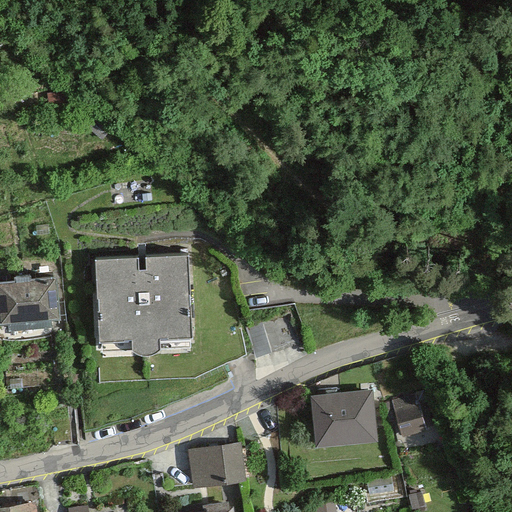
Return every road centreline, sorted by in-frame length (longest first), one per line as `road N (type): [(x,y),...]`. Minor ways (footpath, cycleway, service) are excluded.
road 1 (residential): [(0,476),(157,438),(365,346)]
road 2 (unclassified): [(365,346),(511,310)]
